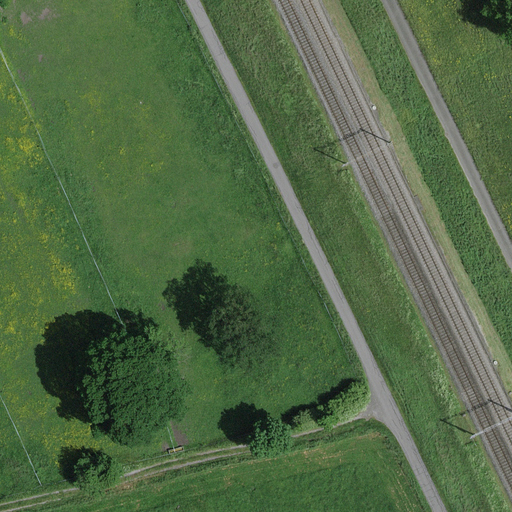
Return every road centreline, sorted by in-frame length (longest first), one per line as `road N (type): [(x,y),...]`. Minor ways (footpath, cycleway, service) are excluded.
road 1 (unclassified): [(388,408),(191,0)]
road 2 (unclassified): [(388,408),(0,507)]
road 3 (unclassified): [(511,252),(389,0)]
